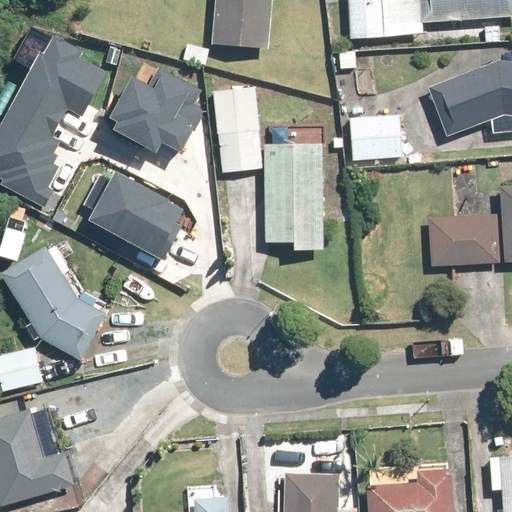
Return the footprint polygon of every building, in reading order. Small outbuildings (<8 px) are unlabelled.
[(264,56),(267,0),(208,0),(205,52),(264,56)] [(377,0),(342,0),(346,42),(381,39),(377,0)] [(511,0),(415,0),(417,26),(511,18),(511,0)] [(0,170),(4,172),(0,180),(49,203),(59,182),(54,180),(64,160),(57,157),(61,147),(57,145),(60,138),(51,133),(57,121),(64,122),(74,99),(95,109),(118,62),(90,49),(93,43),(57,25),(46,48),(41,45),(0,129),(0,170)] [(142,51),(111,109),(121,115),(116,125),(164,151),(171,138),(183,144),(213,89),(142,51)] [(511,66),(494,64),(424,89),(441,139),(498,118),(511,120),(511,66)] [(398,115),(345,118),(348,163),(401,160),(398,115)] [(319,252),(319,244),(321,243),(319,145),(259,149),(262,246),(286,244),(286,254),(319,252)] [(120,168),(92,217),(163,257),(183,220),(178,217),(185,205),(120,168)] [(511,264),(511,185),(495,187),(499,266),(511,264)] [(495,215),(424,218),(426,270),(496,267),(495,215)] [(47,243),(1,269),(42,330),(82,354),(109,309),(74,290),(47,243)] [(0,508),(34,498),(34,500),(69,488),(62,453),(38,460),(28,411),(0,420),(0,508)] [(511,511),(511,457),(494,458),(496,511),(511,511)] [(411,473),(411,484),(360,489),(361,511),(449,511),(447,470),(411,473)] [(338,511),(340,476),(279,474),(277,511),(338,511)] [(224,511),(224,499),(187,504),(187,511),(224,511)]
